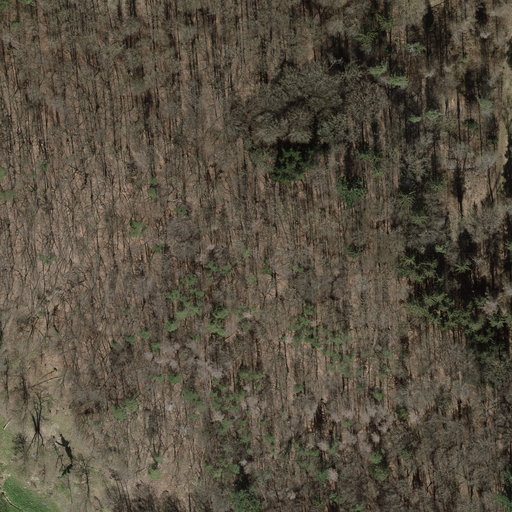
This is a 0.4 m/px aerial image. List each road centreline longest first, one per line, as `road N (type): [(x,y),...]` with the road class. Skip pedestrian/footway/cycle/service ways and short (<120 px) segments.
road 1 (track): [(336,56),(455,238),(460,268),(511,339)]
road 2 (track): [(511,89),(503,173),(455,238)]
